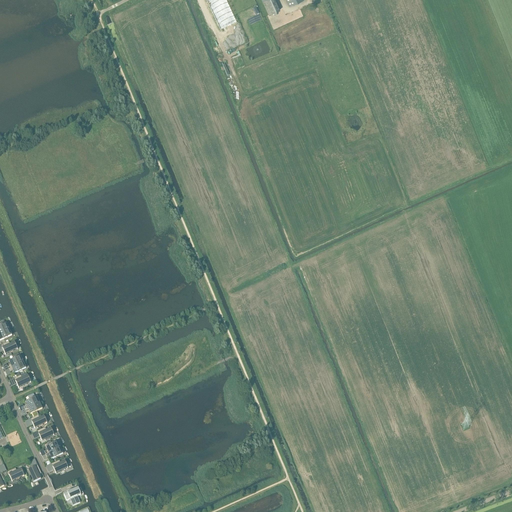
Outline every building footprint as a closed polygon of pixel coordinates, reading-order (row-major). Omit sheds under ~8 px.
[(226,0),(206,0),(221,30),(237,22),(226,0)] [(263,0),(263,1),(269,15),(280,10),(275,0),(263,0)] [(0,334),(8,330),(6,325),(7,324),(6,324),(0,326),(0,334)] [(0,340),(0,341),(1,341),(2,340),(4,344),(9,342),(11,341),(9,337),(12,336),(12,335),(11,336),(8,330),(0,334),(0,339),(1,341),(0,340)] [(17,349),(17,350),(14,343),(10,345),(9,343),(9,342),(4,344),(1,346),(5,355),(6,355),(5,355),(17,349)] [(7,366),(9,369),(23,363),(20,357),(21,357),(20,357),(9,362),(9,363),(10,362),(11,365),(7,366)] [(14,374),(26,369),(26,368),(25,368),(23,363),(9,369),(10,372),(14,371),(15,373),(14,374)] [(30,383),(31,383),(27,376),(27,377),(23,378),(22,376),(22,375),(20,376),(17,378),(14,379),(19,389),(19,388),(30,383)] [(36,398),(35,394),(29,396),(31,400),(25,403),(26,403),(27,405),(24,407),(25,410),(39,404),(36,398),(37,398),(37,397),(36,398)] [(38,416),(37,412),(42,409),(39,404),(25,410),(26,413),(30,411),(31,414),(31,415),(32,414),(34,418),(38,416)] [(38,416),(30,420),(35,429),(35,428),(46,423),(47,424),(44,416),(43,417),(44,417),(39,419),(38,416)] [(38,431),(37,432),(42,441),(53,435),(54,436),(51,429),(50,429),(46,431),(45,428),(42,430),(38,431)] [(44,452),(46,455),(60,449),(57,443),(58,443),(58,442),(46,448),(47,448),(48,450),(44,452)] [(51,456),(52,459),(51,459),(51,460),(63,454),(62,454),(60,449),(46,455),(47,458),(51,456)] [(56,473),(67,468),(68,469),(66,464),(65,461),(64,461),(65,462),(60,464),(59,461),(51,465),(56,474),(56,473)] [(41,474),(38,466),(28,471),(29,471),(34,482),(33,482),(33,483),(41,479),(40,479),(38,475),(41,474)] [(8,472),(12,482),(12,481),(24,476),(24,477),(21,469),(20,469),(21,470),(17,472),(15,469),(16,469),(15,469),(8,472)] [(67,494),(64,495),(66,501),(70,500),(72,504),(79,500),(77,497),(81,495),(78,489),(75,490),(74,489),(67,492),(67,494)]
